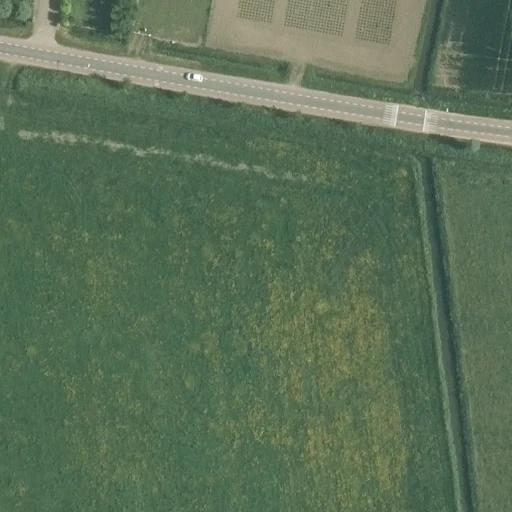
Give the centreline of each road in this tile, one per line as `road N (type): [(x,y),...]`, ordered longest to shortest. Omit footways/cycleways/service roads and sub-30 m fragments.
road 1 (tertiary): [(382,115),(0,48)]
road 2 (tertiary): [(382,115),(511,131)]
